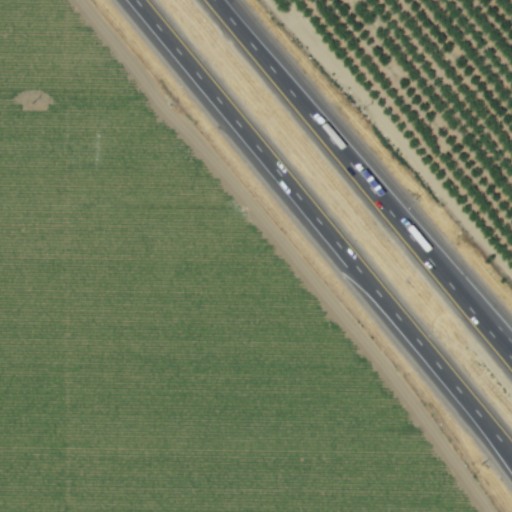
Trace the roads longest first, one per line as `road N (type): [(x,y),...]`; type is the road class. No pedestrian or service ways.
road 1 (motorway): [(134,0),(493,432)]
road 2 (motorway): [(487,330),(213,0)]
